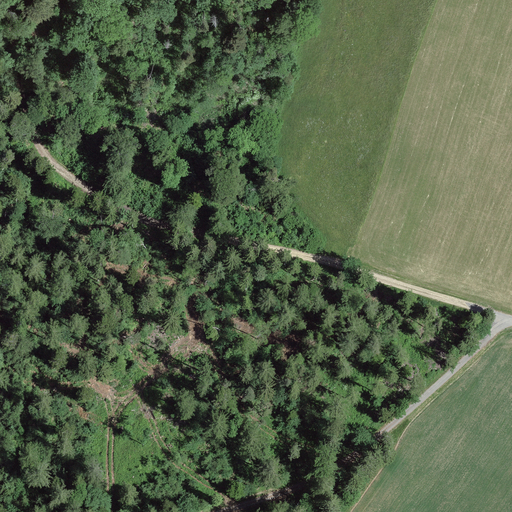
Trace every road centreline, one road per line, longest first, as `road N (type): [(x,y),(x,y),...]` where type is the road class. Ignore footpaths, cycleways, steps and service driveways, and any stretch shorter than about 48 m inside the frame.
road 1 (track): [(7,0),(34,131),(76,181),(147,223),(511,318)]
road 2 (track): [(220,511),(278,492),(360,446),(511,319)]
